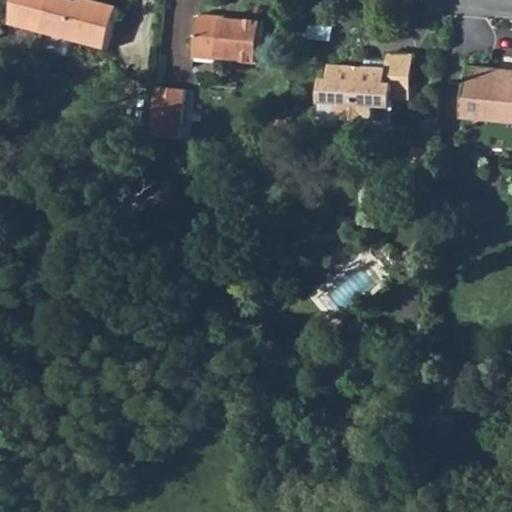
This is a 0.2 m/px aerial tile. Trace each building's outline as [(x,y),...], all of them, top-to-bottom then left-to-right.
[(3,39),(108,63),(118,20),(88,14),(87,19),(9,2),(3,39)] [(197,74),(262,83),(267,39),(202,30),(197,74)] [(389,66),(387,81),(385,96),(410,99),(413,69),(389,66)] [(331,124),(373,128),(374,120),(390,122),(391,112),(408,114),(410,99),(385,96),(387,81),(331,75),(330,90),(321,89),(318,115),(332,117),(331,124)] [(511,87),(457,83),(455,136),(511,141),(511,87)] [(183,111),(153,106),(150,133),(181,137),(183,111)] [(373,128),(331,124),(330,130),(372,135),(373,128)] [(150,133),(147,155),(178,159),(181,137),(150,133)] [(275,331),(269,345),(292,355),(298,341),(275,331)]
